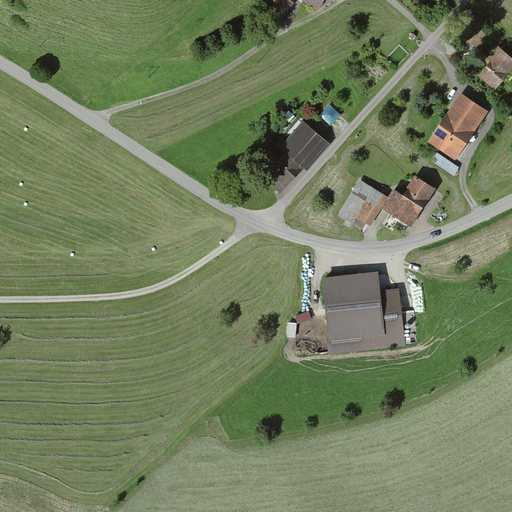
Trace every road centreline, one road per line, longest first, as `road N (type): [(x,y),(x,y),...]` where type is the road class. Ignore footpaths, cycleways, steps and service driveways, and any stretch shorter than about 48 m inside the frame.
road 1 (residential): [(346,0),(211,79),(93,119)]
road 2 (tertiary): [(511,199),(388,247),(341,246),(256,221)]
road 3 (unclassified): [(431,37),(302,183),(256,221)]
road 4 (tertiary): [(256,221),(93,119)]
